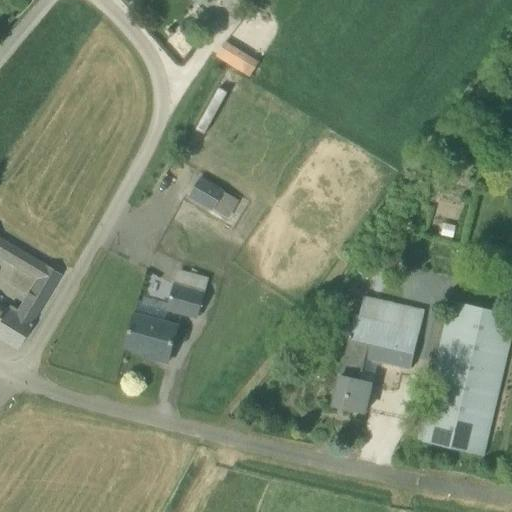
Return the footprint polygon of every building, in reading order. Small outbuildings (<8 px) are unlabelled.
[(215,59),(249,79),(258,63),(225,43),(215,59)] [(219,89),(196,130),(205,135),(228,93),(219,89)] [(499,93),(497,98),(505,102),(507,97),(499,93)] [(189,197),(213,211),(229,219),(238,202),(224,194),(199,180),(189,197)] [(396,235),(385,233),(379,260),(390,263),(396,235)] [(30,325),(60,276),(0,239),(0,259),(36,280),(17,310),(10,306),(8,309),(0,304),(0,338),(16,349),(31,325),(30,325)] [(167,310),(197,319),(204,296),(174,288),(167,310)] [(410,371),(419,332),(424,313),(364,298),(359,317),(355,316),(345,355),(365,360),(410,371)] [(511,316),(450,302),(418,442),(482,457),(511,330),(511,316)] [(168,363),(173,344),(177,328),(134,316),(125,348),(152,356),(151,359),(168,363)] [(333,406),(364,414),(371,385),(360,382),(365,360),(345,355),(333,406)]
